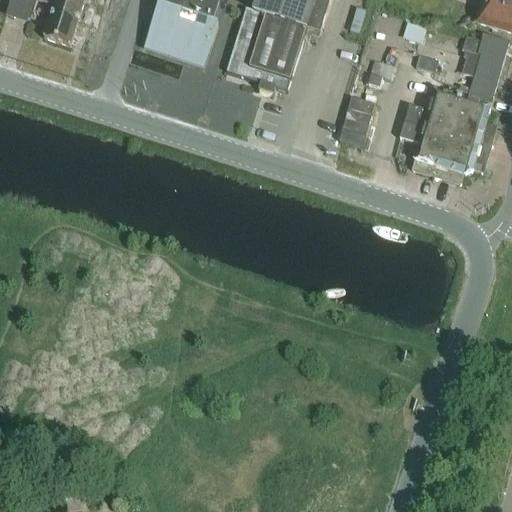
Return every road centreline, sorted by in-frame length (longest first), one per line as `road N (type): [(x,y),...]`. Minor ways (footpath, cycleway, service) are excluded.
road 1 (unclassified): [(479,242),(461,227),(0,82)]
road 2 (unclassified): [(400,511),(478,279),(479,242)]
